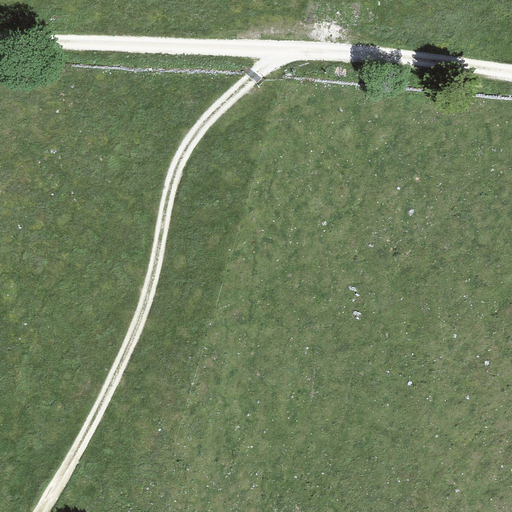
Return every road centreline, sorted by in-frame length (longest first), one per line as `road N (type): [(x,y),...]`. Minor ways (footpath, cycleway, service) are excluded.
road 1 (track): [(41,511),(135,329),(179,159),(209,117),(289,49)]
road 2 (track): [(511,71),(289,49),(0,40)]
